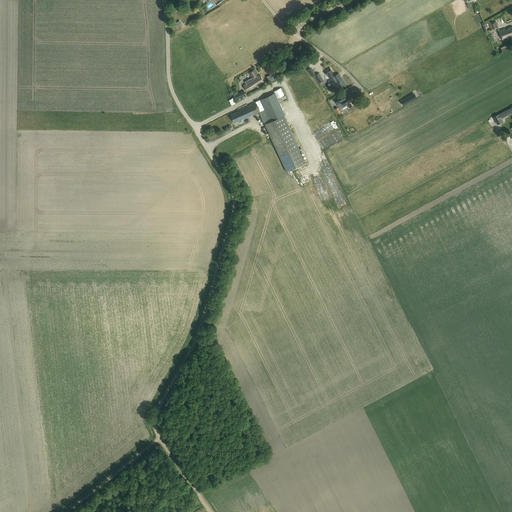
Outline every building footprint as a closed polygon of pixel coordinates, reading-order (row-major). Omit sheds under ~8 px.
[(495,20),(488,22),(491,30),(493,29),(493,30),(498,28),(496,21),(495,21),(495,20)] [(508,38),(510,37),(511,39),(511,42),(511,27),(505,30),(505,29),(499,32),(503,41),(508,38)] [(332,84),(335,82),(339,88),(345,84),(339,74),(334,77),(331,73),(332,72),(330,68),(324,72),(326,76),(327,76),(332,84)] [(246,84),(243,86),(246,91),(256,85),(258,88),(262,85),(260,83),(263,81),(260,76),(257,77),(256,75),(258,74),(255,69),(249,73),(252,78),(252,77),(254,77),(253,78),(252,79),(251,78),(245,82),(246,84)] [(320,84),(324,81),(318,74),(315,77),(320,84)] [(233,95),(237,102),(247,97),(244,91),(237,94),(236,94),(233,95)] [(238,113),(230,116),(234,124),(259,113),(259,114),(269,135),(280,158),(286,172),(306,163),(284,115),(282,116),(272,95),(259,100),(256,102),(256,103),(237,111),(238,113)] [(347,106),(346,105),(352,101),(349,95),(343,99),(341,95),(333,99),(338,107),(341,105),(343,109),(347,106)] [(407,99),(396,105),(398,109),(403,106),(409,102),(407,99)] [(511,107),(510,108),(493,117),(497,125),(503,122),(501,119),(511,113),(511,107)]
